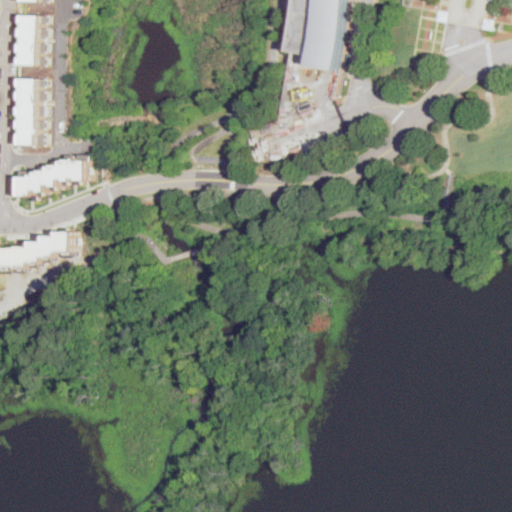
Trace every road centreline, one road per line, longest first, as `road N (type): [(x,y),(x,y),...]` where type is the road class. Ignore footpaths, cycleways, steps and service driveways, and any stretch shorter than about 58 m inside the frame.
road 1 (residential): [(511,50),(473,67),(403,138),(345,171),(288,183),(166,180),(50,219),(0,224)]
road 2 (residential): [(6,224),(7,0)]
